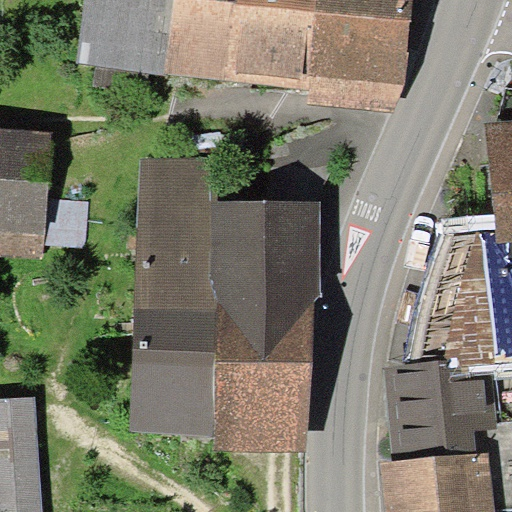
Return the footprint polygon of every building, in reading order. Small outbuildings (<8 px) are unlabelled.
[(83,0),(77,63),(231,80),(239,0),(83,0)] [(239,0),(231,80),(309,88),(308,104),(400,114),(412,0),(239,0)] [(494,229),(495,241),(511,240),(511,120),(486,123),(494,229)] [(52,132),(0,128),(0,256),(42,259),(47,199),(52,132)] [(140,160),(133,435),(212,437),(211,452),(309,454),(313,297),(321,298),(324,203),(210,200),(211,162),(140,160)] [(511,369),(511,240),(495,241),(494,229),(445,231),(409,364),(451,360),(452,375),(492,372),(511,369)] [(409,364),(385,366),(393,459),(477,452),(475,430),(497,429),(492,372),(452,375),(451,360),(409,364)] [(42,511),(36,396),(0,397),(0,511),(42,511)] [(477,452),(393,459),(383,460),(387,511),(497,511),(492,450),(477,452)]
